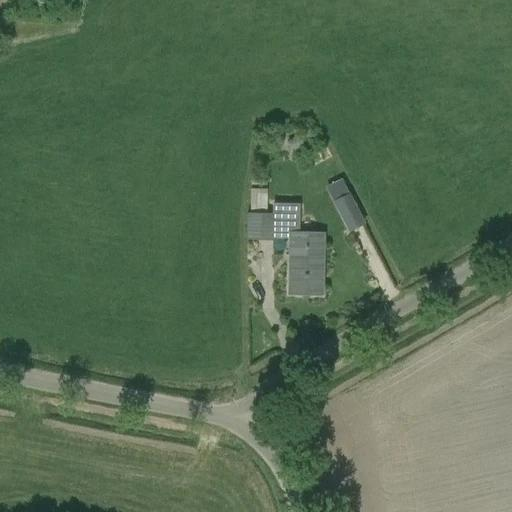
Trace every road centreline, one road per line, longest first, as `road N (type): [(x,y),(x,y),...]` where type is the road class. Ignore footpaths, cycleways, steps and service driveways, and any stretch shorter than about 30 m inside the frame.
road 1 (unclassified): [(237,410),(283,374),(511,243)]
road 2 (unclassified): [(237,410),(206,414),(0,372)]
road 3 (unclassified): [(297,511),(281,466),(237,410)]
